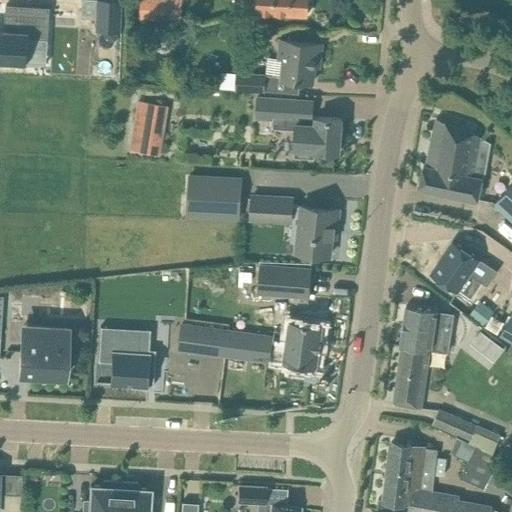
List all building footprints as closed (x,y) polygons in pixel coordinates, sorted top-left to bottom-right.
[(82,0),(82,17),(97,18),(97,30),(122,31),(123,0),(82,0)] [(140,0),(140,19),(156,20),(157,0),(140,0)] [(254,0),(254,7),(258,9),(257,12),(287,14),(307,15),(307,0),(254,0)] [(0,60),(27,62),(29,38),(48,39),(50,7),(6,4),(6,6),(4,30),(0,29),(0,60)] [(224,25),(219,36),(227,40),(232,29),(224,25)] [(320,57),(322,47),(322,42),(279,38),(277,58),(282,59),(280,79),(313,82),(316,57),(320,57)] [(264,75),(236,74),(235,88),(264,90),(264,75)] [(296,128),(295,157),(314,158),(315,150),(339,151),(342,118),(296,115),(297,100),(257,97),(256,118),(273,120),(273,127),(296,128)] [(160,154),(164,129),(168,107),(138,102),(137,107),(133,136),(131,149),(160,154)] [(476,177),(481,149),(489,150),(491,144),(476,134),(437,118),(426,165),(424,165),(419,189),(477,202),(482,178),(476,177)] [(243,176),(189,173),(187,217),(241,219),(243,176)] [(511,184),(494,203),(511,220),(511,184)] [(296,252),(330,255),(333,227),(337,227),(339,209),(301,205),(301,206),(292,205),(292,198),(251,196),(249,219),(291,222),(291,217),(300,217),(296,252)] [(453,240),(431,273),(457,291),(458,289),(471,298),(483,282),(470,273),(480,258),(453,240)] [(258,294),(309,297),(310,269),(260,265),(258,294)] [(402,345),(394,403),(413,406),(421,407),(430,349),(431,350),(448,352),(450,337),(454,313),(437,310),(426,309),(406,306),(400,345),(402,345)] [(511,314),(500,334),(511,340),(511,314)] [(322,325),(297,321),(294,341),(273,338),(273,335),(227,328),(227,329),(182,323),(178,350),(269,363),(270,359),(284,361),(284,362),(316,367),(322,325)] [(100,332),(98,361),(100,361),(100,357),(101,357),(112,357),(112,362),(110,383),(133,384),(148,385),(148,384),(154,385),(155,376),(155,365),(149,365),(150,349),(142,348),(143,332),(118,331),(101,330),(102,326),(100,326),(100,332)] [(21,343),(19,374),(65,377),(67,329),(38,328),(22,327),(21,343)] [(433,424),(470,440),(470,441),(476,445),(492,453),(498,441),(501,435),(477,423),(476,425),(440,409),(433,424)] [(379,498),(376,510),(387,511),(397,511),(400,502),(410,504),(408,511),(488,511),(489,508),(456,501),(457,496),(432,492),(420,489),(425,446),(391,442),(384,499),(379,498)] [(469,460),(460,479),(484,490),(488,482),(511,492),(511,468),(499,462),(501,457),(492,453),(476,445),(469,460)] [(118,511),(120,481),(103,480),(103,485),(90,485),(89,510),(83,510),(83,511),(118,511)] [(138,482),(120,481),(118,511),(148,511),(150,488),(137,487),(138,482)] [(238,485),(237,501),(257,502),(255,511),(300,511),(301,507),(277,503),(277,504),(271,503),(265,502),(266,488),(266,486),(238,485)] [(0,511),(19,511),(18,511),(19,493),(0,492),(0,511)] [(181,502),(180,511),(196,511),(197,503),(181,502)]
